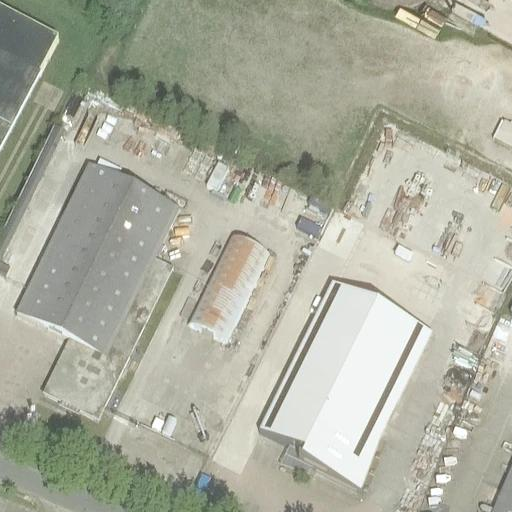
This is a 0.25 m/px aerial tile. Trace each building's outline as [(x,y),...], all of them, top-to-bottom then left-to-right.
[(0,152),(58,43),(0,12),(0,152)] [(154,262),(178,213),(88,169),(16,316),(70,343),(43,397),(97,424),(171,271),(154,262)] [(188,327),(223,345),(268,258),(233,240),(188,327)] [(332,288),(260,434),(259,433),(258,435),(304,457),(301,464),(298,463),(298,465),(362,497),(363,495),(358,492),(373,453),(364,448),(422,332),(332,288)] [(511,511),(511,469),(493,511),(511,511)]
